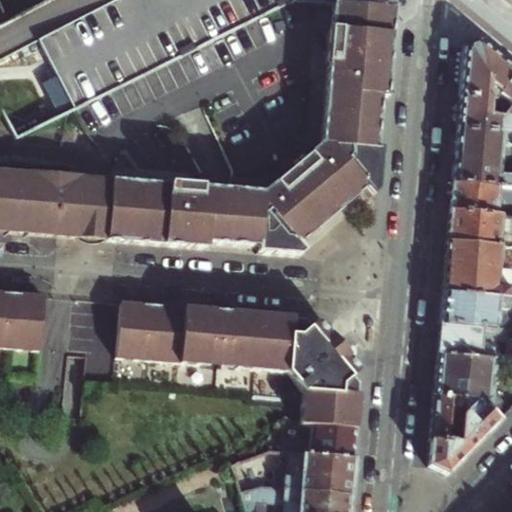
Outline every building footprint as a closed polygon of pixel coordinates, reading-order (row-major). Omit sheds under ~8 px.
[(52,0),(49,2),(0,27),(0,68),(43,47),(137,0),(52,0)] [(138,0),(43,47),(76,110),(295,0),(138,0)] [(312,0),(334,2),(392,10),(393,0),(312,0)] [(384,103),(392,10),(334,2),(330,6),(328,31),(325,66),(328,66),(321,146),(261,194),(201,189),(201,187),(167,184),(167,186),(109,181),(103,242),(115,243),(197,249),(204,250),(204,244),(254,248),(254,254),(261,255),(298,258),(304,253),(298,245),(320,227),(365,193),(370,200),(376,196),(380,153),(375,152),(376,138),(378,118),(379,102),(384,103)] [(462,72),(460,98),(493,101),(511,79),(511,72),(478,44),(464,50),(462,72)] [(511,79),(493,101),(496,106),(500,116),(507,135),(511,129),(511,79)] [(457,131),(507,135),(500,116),(488,115),(489,106),(496,106),(493,101),(460,98),(459,113),(457,131)] [(511,151),(511,146),(507,135),(457,131),(456,143),(455,158),(499,164),(501,147),(511,151)] [(452,185),(511,191),(511,164),(499,164),(455,158),(453,172),(452,185)] [(100,244),(103,242),(109,181),(109,180),(92,179),(0,171),(0,236),(5,233),(12,234),(18,241),(24,235),(34,236),(73,239),(74,242),(78,244),(82,247),(87,248),(92,248),(96,246),(100,244)] [(451,200),(450,214),(494,218),(496,203),(511,204),(511,191),(452,185),(451,200)] [(499,250),(511,251),(511,220),(494,218),(450,214),(448,229),(447,245),(499,250)] [(511,275),(510,271),(497,270),(499,250),(447,245),(445,261),(442,296),(495,301),(511,302),(511,275)] [(0,348),(41,353),(45,299),(46,297),(21,295),(0,293),(0,348)] [(441,314),(440,328),(506,334),(509,334),(511,313),(511,312),(511,302),(495,301),(442,296),(441,314)] [(211,310),(123,302),(122,305),(118,358),(201,365),(202,360),(238,363),(237,368),(288,373),(306,397),(305,428),(311,429),(355,433),(358,399),(335,398),(359,379),(333,345),(317,324),(294,341),(292,340),(295,317),(211,310)] [(505,363),(506,334),(440,328),(438,343),(437,357),(505,363)] [(479,401),(499,422),(511,409),(511,368),(506,363),(505,363),(437,357),(435,376),(433,398),(479,401)] [(431,419),(429,442),(458,445),(461,417),(479,401),(433,398),(431,419)] [(458,445),(429,442),(428,456),(427,469),(445,477),(481,441),(499,422),(479,401),(461,417),(458,445)] [(354,449),(355,433),(311,429),(309,445),(298,442),(284,440),(283,455),(352,461),(354,449)] [(351,479),(352,461),(283,455),(268,453),(265,454),(228,471),(237,497),(263,490),(349,497),(351,479)] [(347,511),(348,510),(349,497),(263,490),(237,497),(239,503),(283,507),(283,504),(299,505),(298,511),(347,511)]
